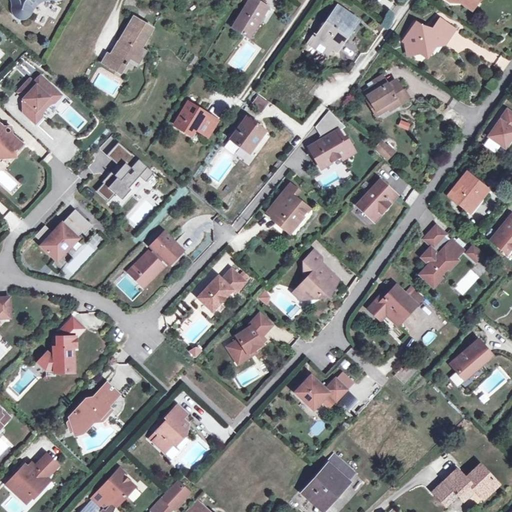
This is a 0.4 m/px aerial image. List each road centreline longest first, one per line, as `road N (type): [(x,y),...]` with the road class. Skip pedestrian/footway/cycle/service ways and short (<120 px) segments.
road 1 (residential): [(511,68),(317,348)]
road 2 (residential): [(0,275),(92,297),(137,333),(228,233)]
